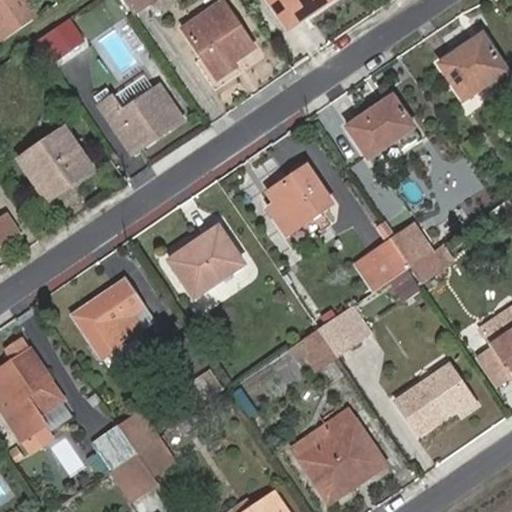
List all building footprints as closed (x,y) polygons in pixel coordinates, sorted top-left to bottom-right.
[(0,22),(10,37),(37,19),(23,0),(9,0),(0,6),(0,22)] [(122,0),(133,15),(154,0),(122,0)] [(267,0),(287,30),(332,0),(267,0)] [(235,67),(233,63),(254,49),(222,2),(182,29),(217,79),(235,67)] [(0,43),(10,37),(0,22),(0,43)] [(33,46),(48,66),(81,43),(68,23),(33,46)] [(508,73),(509,72),(483,33),(438,64),(464,103),(497,81),(508,73)] [(497,81),(503,91),(511,85),(511,79),(508,73),(497,81)] [(103,86),(91,95),(100,108),(112,100),(103,86)] [(133,154),(182,121),(160,89),(123,115),(112,100),(100,108),(133,154)] [(406,157),(426,144),(393,95),(344,128),(368,162),(400,140),(406,150),(403,152),(406,157)] [(19,160),(47,202),(91,171),(64,130),(19,160)] [(285,238),(333,206),(306,167),(265,194),(272,206),(266,210),(285,238)] [(0,243),(19,231),(8,214),(0,219),(0,243)] [(390,241),(395,238),(385,223),(380,226),(390,241)] [(427,257),(432,254),(414,225),(395,238),(390,241),(409,269),(413,267),(427,257)] [(380,226),(375,229),(385,245),(390,241),(380,226)] [(167,262),(193,301),(245,265),(219,227),(167,262)] [(375,293),(409,269),(390,241),(385,245),(357,264),(375,293)] [(437,272),(442,268),(432,254),(427,257),(437,272)] [(422,282),(437,272),(427,257),(413,267),(422,282)] [(137,337),(142,334),(133,319),(144,311),(124,282),(71,317),(100,362),(137,337)] [(511,311),(482,331),(493,346),(511,333),(511,311)] [(337,358),(360,343),(342,316),(319,331),(337,358)] [(315,373),(337,358),(319,331),(288,352),(295,363),(304,357),(315,373)] [(511,373),(511,333),(493,346),(511,373)] [(108,374),(116,375),(142,358),(145,348),(137,337),(100,362),(108,374)] [(46,425),(37,411),(62,394),(32,349),(29,351),(23,340),(9,350),(16,360),(0,370),(0,410),(30,455),(44,446),(35,433),(46,425)] [(463,415),(476,406),(449,367),(397,402),(419,435),(458,409),(463,415)] [(207,402),(222,392),(208,372),(193,382),(207,402)] [(356,423),(347,410),(323,427),(331,439),(356,423)] [(137,456),(154,444),(138,420),(121,432),(137,456)] [(366,479),(386,466),(356,423),(331,439),(300,461),(329,504),(349,491),(345,485),(362,472),(366,479)] [(44,446),(55,438),(46,425),(35,433),(44,446)] [(292,448),(300,461),(331,439),(323,427),(292,448)] [(102,480),(137,456),(121,432),(98,448),(104,456),(91,464),(102,480)] [(170,468),(176,464),(160,440),(154,444),(170,468)] [(154,480),(170,468),(154,444),(137,456),(154,480)] [(349,491),(366,479),(362,472),(345,485),(349,491)] [(285,511),(274,495),(254,510),(250,511),(285,511)] [(230,511),(250,511),(254,510),(247,501),(230,511)]
